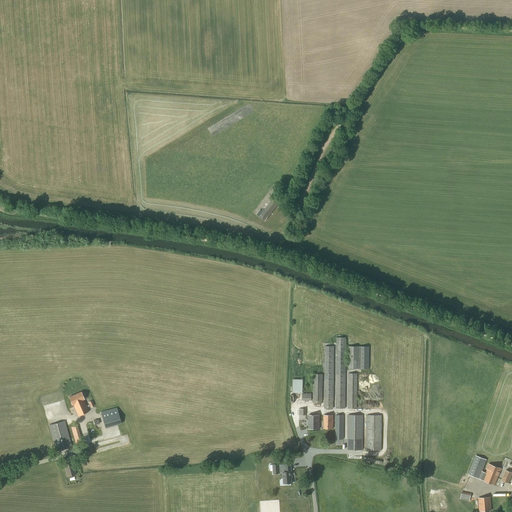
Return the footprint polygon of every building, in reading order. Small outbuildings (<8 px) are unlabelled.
[(264,221),(277,204),(272,200),(259,217),(264,221)] [(336,337),(335,408),(345,408),(346,356),(348,356),(348,369),(368,369),(368,346),(359,346),(348,346),(348,353),(346,353),(346,338),(336,337)] [(333,408),(334,346),(325,346),(324,408),(333,408)] [(85,377),(87,381),(98,377),(97,373),(85,377)] [(357,408),(357,373),(348,373),(348,408),(357,408)] [(322,403),(322,374),(313,374),(313,403),(322,403)] [(302,393),(302,392),(302,380),(293,379),(293,392),(302,393)] [(89,412),(83,400),(84,400),(81,392),(69,397),(72,405),(73,405),(78,416),(89,412)] [(105,428),(121,424),(117,407),(101,412),(105,428)] [(319,429),(319,415),(308,415),(308,429),(319,429)] [(333,429),(333,415),(323,415),(323,429),(333,429)] [(335,439),(343,439),(343,415),(335,415),(335,439)] [(362,450),(363,415),(347,415),(347,450),(362,450)] [(366,450),(381,450),(382,415),(366,415),(366,450)] [(56,452),(72,447),(65,421),(48,425),(56,452)] [(75,443),(82,442),(77,425),(71,427),(75,443)] [(485,473),(482,471),(487,460),(475,455),(468,475),(494,485),(500,473),(502,468),(488,463),(486,469),(487,469),(485,473)] [(67,477),(75,474),(73,463),(64,466),(67,477)] [(292,479),(291,463),(282,464),(282,465),(279,465),(279,464),(272,464),(273,474),(280,474),(280,472),(282,472),(283,484),(292,483),(291,479),(292,479)] [(511,472),(506,470),(501,480),(508,483),(511,484),(511,472)] [(469,501),(471,494),(461,492),(460,499),(469,501)] [(479,511),(491,510),(490,497),(478,498),(479,511)]
